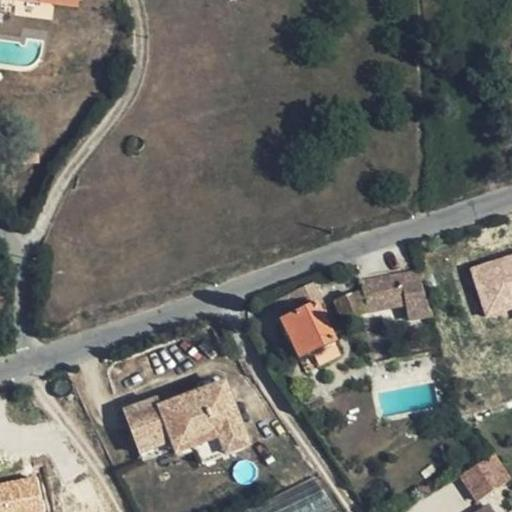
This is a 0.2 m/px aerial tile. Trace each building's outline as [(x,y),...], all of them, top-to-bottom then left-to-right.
[(37,163),(37,151),(22,151),(21,163),(37,163)] [(511,253),(469,266),(484,318),(511,309),(511,253)] [(363,290),(367,313),(404,305),(409,321),(432,317),(416,273),(361,284),(363,290)] [(283,324),(288,337),(294,350),(309,344),(313,353),(335,342),(318,305),(322,303),(313,284),(285,296),(291,309),(285,312),(287,318),(281,321),(283,324)] [(367,313),(363,290),(352,295),(359,315),(367,313)] [(359,315),(352,295),(336,302),(346,323),(359,315)] [(281,339),(288,337),(283,324),(276,327),(281,339)] [(298,359),(313,353),(309,344),(294,350),(298,359)] [(164,396),(131,407),(145,449),(196,432),(200,445),(206,463),(254,447),(232,381),(185,397),(166,404),(164,396)] [(182,390),(164,396),(166,404),(185,397),(182,390)] [(196,432),(145,449),(148,457),(180,447),(181,451),(200,445),(196,432)] [(511,480),(495,454),(465,474),(482,500),(511,480)] [(44,511),(39,476),(0,481),(0,511),(44,511)] [(337,511),(315,478),(245,511),(337,511)]
